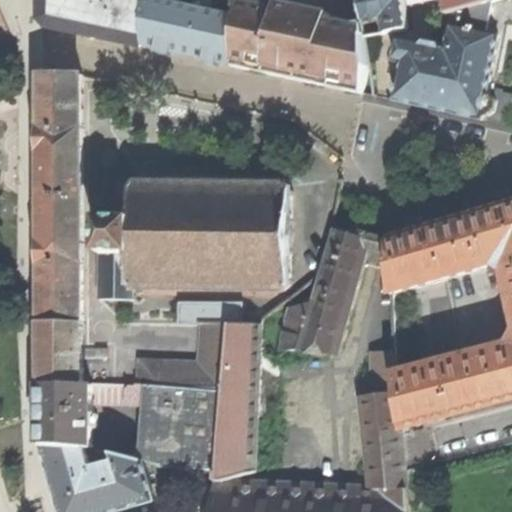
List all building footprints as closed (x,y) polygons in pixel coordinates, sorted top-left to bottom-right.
[(44,12),(44,21),(52,28),(92,37),(146,48),(144,0),(125,0),(125,6),(102,7),(101,0),(68,0),(44,0),(44,12)] [(186,57),(231,66),(236,48),(239,16),(163,0),(149,0),(150,39),(148,49),(186,57)] [(362,0),(367,35),(385,31),(386,33),(407,28),(405,3),(404,0),(362,0)] [(511,26),(511,0),(501,0),(451,14),(450,14),(453,26),(449,50),(444,49),(442,46),(426,42),(424,45),(400,40),(396,61),(405,63),(397,101),(437,110),(508,125),(511,105),(511,95),(501,93),(501,91),(491,89),(505,26),(511,26)] [(448,0),(451,14),(501,0),(448,0)] [(295,79),(364,94),(371,65),(367,38),(327,30),(330,14),(280,4),(276,17),(239,9),(239,12),(240,17),(234,67),(295,79)] [(45,205),(45,324),(85,324),(86,77),(45,77),(45,192),(45,205)] [(103,219),(103,301),(135,302),(135,287),(140,290),(287,292),(293,285),(294,194),(289,187),(264,187),(141,185),(135,191),(135,220),(103,219)] [(495,212),(468,220),(485,270),(499,266),(503,268),(511,301),(511,300),(511,205),(505,208),(505,209),(495,212)] [(390,241),(392,297),(485,270),(468,220),(447,226),(431,230),(430,229),(390,241)] [(293,310),(282,351),(334,355),(368,236),(339,226),(315,306),(293,310)] [(511,300),(511,301),(511,304),(511,346),(482,355),(495,405),(511,400),(511,300)] [(213,511),(409,511),(405,473),(401,432),(399,395),(397,394),(396,378),(394,354),(382,355),(374,355),(374,374),(366,374),(366,384),(370,385),(370,399),(362,399),(372,491),(256,485),(258,436),(259,435),(264,323),(258,326),(230,326),(225,391),(219,473),(218,480),(213,511)] [(45,351),(45,387),(85,388),(85,324),(45,324),(45,351)] [(181,374),(181,389),(225,391),(230,326),(211,325),(208,374),(181,374)] [(457,415),(495,405),(482,355),(396,378),(397,394),(399,395),(401,432),(445,421),(457,417),(457,415)] [(45,409),(46,447),(94,450),(94,406),(146,407),(146,441),(141,442),(137,462),(156,466),(164,468),(219,473),(225,391),(181,389),(94,386),(94,388),(85,388),(45,387),(45,409)] [(60,498),(63,511),(124,511),(157,502),(149,477),(158,475),(156,466),(137,462),(94,450),(46,447),(60,498)]
